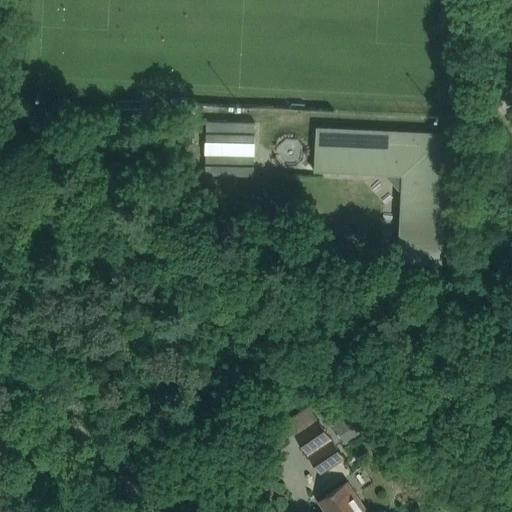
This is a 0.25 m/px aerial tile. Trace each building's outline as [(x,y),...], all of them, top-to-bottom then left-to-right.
[(254,122),(208,120),(208,128),(254,130),(254,122)] [(448,145),(436,132),(316,127),(314,171),(385,174),(401,192),(398,255),(417,264),(442,265),(448,145)] [(207,131),(206,140),(254,141),(255,132),(207,131)] [(208,151),(208,160),(256,161),(256,152),(208,151)] [(207,166),(207,175),(255,177),(255,168),(207,166)] [(390,424),(390,429),(395,429),(395,424),(395,410),(380,410),(380,424),(390,424)] [(335,426),(345,442),(367,427),(357,412),(335,426)] [(319,420),(296,435),(321,472),(344,456),(319,420)] [(367,511),(347,481),(319,500),(326,511),(367,511)]
